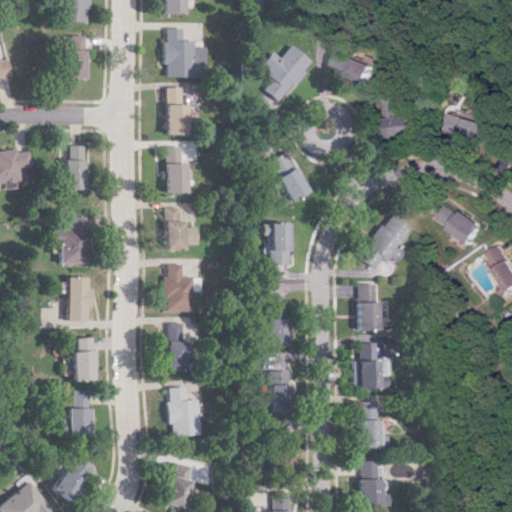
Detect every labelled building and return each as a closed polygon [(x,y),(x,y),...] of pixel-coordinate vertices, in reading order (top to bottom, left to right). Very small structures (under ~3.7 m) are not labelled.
[(84,0),(56,0),(56,21),(84,21),(84,0)] [(161,0),(162,13),(183,13),(183,0),(161,0)] [(164,76),(200,76),(200,64),(205,64),(205,46),(194,46),(194,39),(180,39),(180,22),(163,22),(163,65),(164,65),(164,76)] [(80,79),(82,35),(63,34),(62,78),(80,79)] [(277,57),(269,50),(256,65),(270,76),(259,89),(274,101),(308,61),(288,44),(277,57)] [(375,65),(330,48),(322,68),(367,85),(375,65)] [(180,87),(164,87),(164,134),(185,134),(185,104),(180,104),(180,87)] [(395,116),(395,104),(403,104),(402,96),(384,97),(385,116),(395,116)] [(488,116),(486,122),(451,112),(446,129),(492,142),(499,119),(488,116)] [(387,116),(388,135),(416,134),(415,115),(387,116)] [(184,193),(185,163),(179,163),(180,140),(164,140),(163,192),(184,193)] [(65,159),(59,159),(60,189),(82,189),(81,144),(65,145),(65,159)] [(0,181),(14,180),(13,168),(25,167),(23,150),(11,151),(11,148),(0,149),(0,181)] [(305,191),(281,151),(266,160),(275,175),(268,179),(282,204),(305,191)] [(482,223),(461,210),(459,213),(442,203),(432,219),(471,241),(482,223)] [(193,244),(193,227),(176,227),(177,207),(160,207),(159,249),(180,249),(180,243),(193,244)] [(372,267),(381,254),(393,262),(401,251),(395,246),(408,228),(387,213),(357,257),(372,267)] [(53,263),(81,263),(81,216),(65,216),(65,229),(47,229),(47,243),(53,243),(53,263)] [(286,263),(285,222),(258,223),(258,235),(266,235),(267,247),(260,248),(260,264),(286,263)] [(483,253),(500,283),(493,287),(499,297),(511,289),(511,266),(498,244),(483,253)] [(80,321),(80,306),(85,306),(85,286),(81,286),(81,276),(60,276),(59,320),(80,321)] [(373,330),(374,284),(355,283),(354,329),(373,330)] [(285,345),(284,304),(263,305),(264,346),(285,345)] [(179,323),(164,322),(164,340),(178,340),(179,323)] [(70,337),(71,350),(67,350),(67,380),(88,380),(87,337),(70,337)] [(163,341),(164,370),(184,370),(184,341),(163,341)] [(375,387),(373,341),(356,342),(356,361),(349,361),(350,388),(375,387)] [(286,370),(266,370),(266,413),(286,412),(286,370)] [(170,435),(198,434),(197,399),(184,399),(184,386),(164,387),(166,424),(169,424),(170,435)] [(54,418),(53,436),(85,436),(85,390),(67,390),(67,407),(62,407),(62,418),(54,418)] [(355,401),(356,447),(375,447),(374,401),(355,401)] [(287,445),(275,445),(274,471),(286,471),(287,445)] [(88,467),(75,456),(67,466),(79,476),(88,467)] [(376,460),(356,460),(356,506),(384,506),(384,493),(375,493),(376,460)] [(188,479),(191,465),(173,461),(163,503),(185,508),(191,480),(188,479)] [(47,490),(68,501),(79,480),(58,469),(47,490)] [(50,511),(25,481),(0,500),(0,511),(50,511)] [(288,511),(288,494),(268,494),(267,511),(288,511)]
